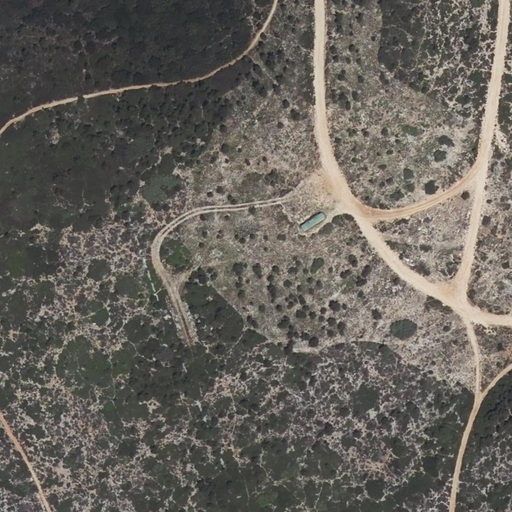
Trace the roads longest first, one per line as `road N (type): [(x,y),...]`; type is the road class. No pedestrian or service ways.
road 1 (track): [(511,320),(465,307),(407,273),(366,226),(332,159),(320,106),(317,0)]
road 2 (track): [(450,299),(480,196),(503,0)]
